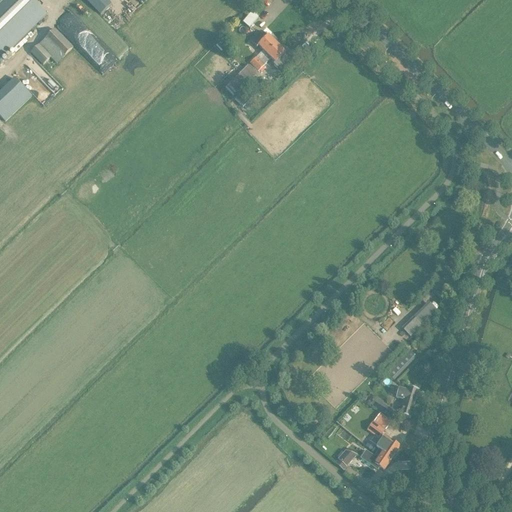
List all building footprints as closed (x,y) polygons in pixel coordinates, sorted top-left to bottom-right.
[(0,0),(0,61),(47,15),(31,0),(0,0)] [(101,16),(111,6),(105,0),(88,0),(87,2),(101,16)] [(55,31),(32,54),(44,66),(51,59),(57,65),(74,49),(55,31)] [(254,68),(277,45),(269,36),(267,37),(262,32),(250,42),(257,49),(258,48),(263,52),(250,64),(254,68)] [(264,66),(271,60),(275,64),(274,66),(279,72),(291,61),(285,55),(286,54),(277,45),(254,68),(259,73),(265,67),(264,66)] [(247,75),(252,80),(257,75),(252,70),(247,75)] [(252,80),(247,75),(244,71),(226,89),(234,97),(252,80)] [(32,98),(15,80),(0,94),(0,116),(6,123),(32,98)] [(235,100),(243,109),(253,99),(244,91),(235,100)] [(421,314),(427,320),(436,312),(430,305),(421,314)] [(404,331),(410,337),(419,329),(413,322),(404,331)] [(388,375),(392,379),(415,356),(410,352),(388,375)] [(419,391),(408,388),(407,391),(399,389),(397,399),(404,401),(400,416),(411,419),(419,391)] [(372,405),(388,416),(392,410),(375,399),(372,405)] [(394,423),(381,414),(378,417),(382,420),(382,421),(391,428),(394,423)] [(374,423),(369,431),(380,439),(386,432),(374,423)] [(393,460),(401,448),(385,436),(376,448),(379,450),(380,450),(393,460)] [(384,472),(393,460),(380,450),(379,450),(374,457),(366,452),(361,459),(376,470),(378,467),(384,472)] [(346,452),(338,461),(335,464),(344,472),(347,468),(357,456),(346,452)]
